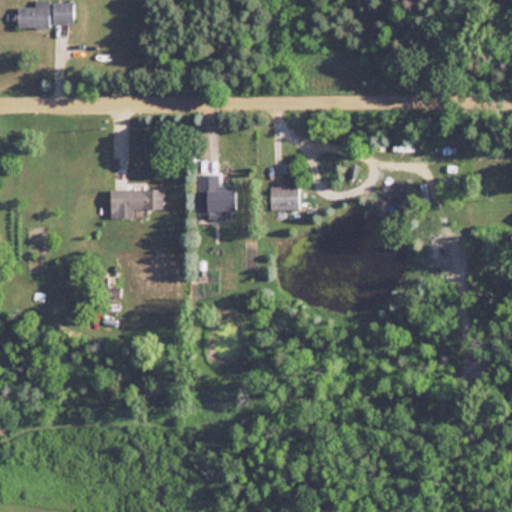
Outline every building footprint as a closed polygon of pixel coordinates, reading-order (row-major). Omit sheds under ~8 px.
[(49,27),(48,0),(33,0),(34,6),(17,6),(17,27),(49,27)] [(73,23),(73,1),(52,1),(52,23),(73,23)] [(270,185),(270,207),(299,207),(299,185),(270,185)] [(111,189),(111,217),(134,217),(134,208),(163,208),(163,188),(111,189)] [(241,188),(202,188),(202,209),(215,209),(215,217),(227,217),(227,209),(241,209),(241,188)]
